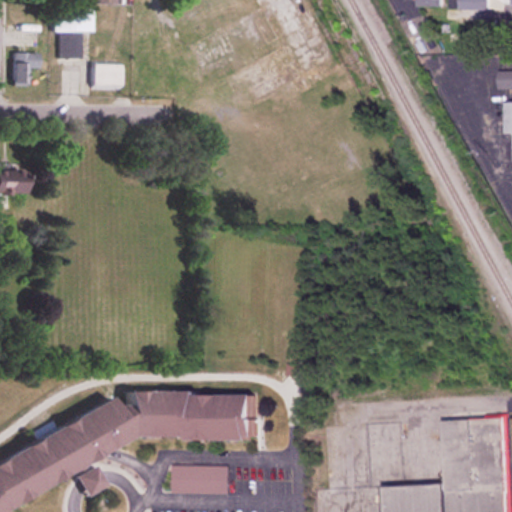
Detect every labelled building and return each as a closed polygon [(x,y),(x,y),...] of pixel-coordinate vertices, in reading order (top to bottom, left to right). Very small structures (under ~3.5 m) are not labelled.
[(209,0),(218,17),(242,5),(239,0),(209,0)] [(457,0),(457,10),(487,10),(487,0),(457,0)] [(50,33),(56,33),(56,58),(78,58),(78,32),(89,32),(89,8),(50,8),(50,33)] [(493,19),(476,19),(476,46),(493,46),(493,19)] [(36,69),(36,53),(10,53),(10,86),(26,86),(26,69),(36,69)] [(89,63),(89,89),(117,89),(117,63),(89,63)] [(511,70),(496,71),(496,89),(511,89),(511,70)] [(504,134),(511,134),(511,162),(511,161),(511,101),(503,102),(504,134)] [(0,169),(0,194),(18,194),(18,170),(0,169)] [(171,205),(147,196),(145,201),(169,209),(171,205)] [(0,503),(133,437),(252,440),(253,393),(120,390),(119,411),(112,414),(105,400),(0,453),(0,503)] [(506,511),(383,511),(382,487),(446,484),(442,420),(502,417),(506,511)] [(71,477),(82,495),(101,484),(90,466),(71,477)] [(171,493),(227,493),(227,466),(171,466),(171,493)]
